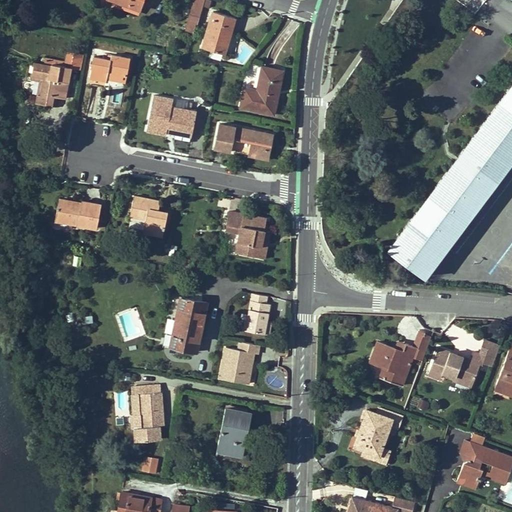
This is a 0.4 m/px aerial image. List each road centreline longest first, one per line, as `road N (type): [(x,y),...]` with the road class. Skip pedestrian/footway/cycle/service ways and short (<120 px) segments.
road 1 (tertiary): [(304,285),(297,511)]
road 2 (residential): [(92,149),(307,190)]
road 3 (residential): [(304,285),(377,300),(511,307)]
road 4 (tertiary): [(322,12),(307,190)]
road 5 (unknown): [(142,479),(298,494)]
